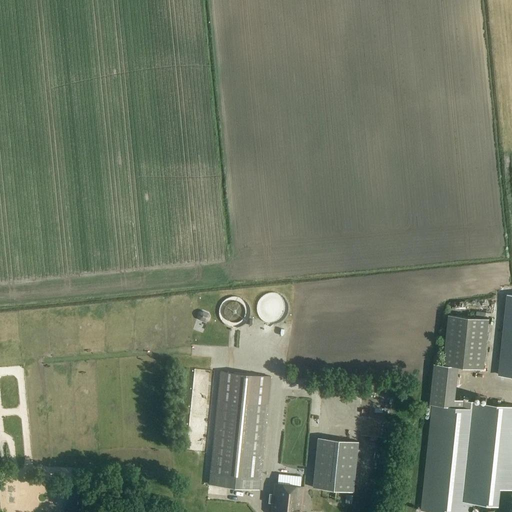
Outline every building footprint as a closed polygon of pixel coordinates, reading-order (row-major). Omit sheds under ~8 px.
[(511,294),(502,375),(511,375),(511,294)] [(484,368),(489,318),(448,314),(443,364),(484,368)] [(258,489),(270,377),(220,372),(217,399),(208,483),(258,489)] [(285,480),(292,401),(272,399),(265,479),(285,480)] [(509,493),(511,467),(511,406),(461,401),(461,407),(432,404),(421,511),(429,511),(470,511),(472,499),(498,502),(499,492),(509,493)] [(358,440),(339,439),(328,438),(317,436),(317,439),(313,474),(313,476),(312,487),(353,491),(358,440)] [(301,511),(304,487),(274,484),(270,511),(301,511)] [(511,511),(511,493),(503,493),(500,511),(492,511),(493,510),(482,509),(481,511),(511,511)]
